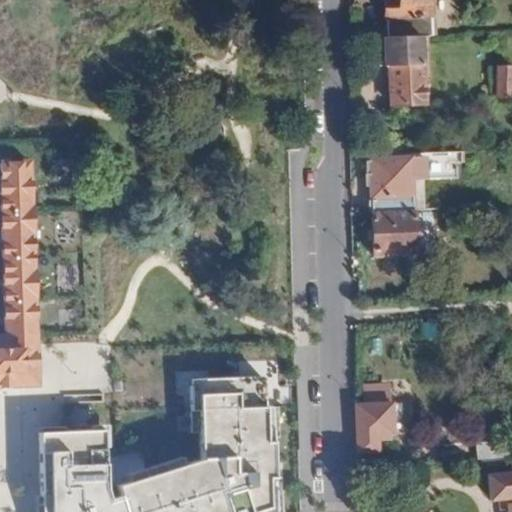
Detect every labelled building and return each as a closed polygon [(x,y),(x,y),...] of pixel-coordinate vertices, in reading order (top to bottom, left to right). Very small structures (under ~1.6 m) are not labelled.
[(384,0),(386,17),(432,14),(430,0),(384,0)] [(386,17),(388,36),(420,35),(434,35),(432,14),(386,17)] [(367,37),(369,65),(383,64),(389,64),(403,64),(406,103),(424,103),(420,35),(388,36),(367,37)] [(389,64),(391,104),(406,103),(403,64),(389,64)] [(511,97),(511,66),(498,66),(496,119),(508,119),(510,97),(511,97)] [(370,173),(372,211),(412,208),(409,155),(369,157),(369,160),(364,160),(364,173),(370,173)] [(29,163),(0,165),(0,293),(2,335),(0,334),(0,385),(38,385),(34,276),(32,244),(29,163)] [(415,253),(412,208),(372,211),(374,256),(415,253)] [(356,384),(356,404),(393,402),(392,383),(356,384)] [(124,511),(117,443),(51,445),(51,511),(285,511),(284,496),(292,496),(289,458),(282,460),(278,425),(273,389),(212,389),(212,407),(221,478),(133,504),(133,511),(124,511)] [(356,404),(358,450),(382,448),(382,439),(391,438),(390,434),(395,433),(394,413),(394,402),(393,402),(356,404)] [(68,426),(90,427),(90,405),(68,404),(68,426)] [(478,439),(479,458),(511,454),(511,448),(511,437),(478,439)] [(511,465),(493,467),(496,489),(504,489),(511,487),(511,465)]
